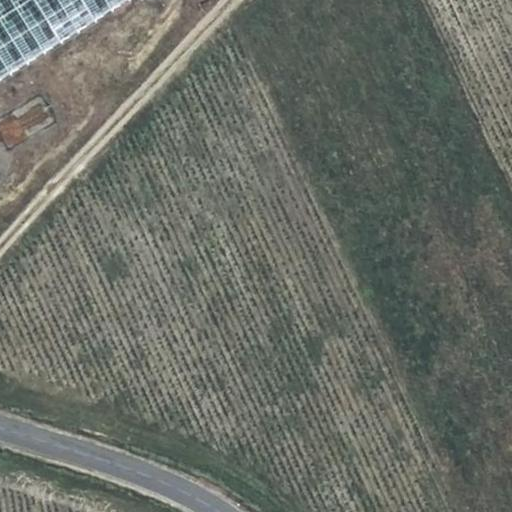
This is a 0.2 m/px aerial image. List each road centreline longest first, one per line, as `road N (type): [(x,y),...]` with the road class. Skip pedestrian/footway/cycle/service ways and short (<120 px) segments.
road 1 (track): [(230,0),(0,276)]
road 2 (tertiary): [(213,511),(146,479),(0,433)]
